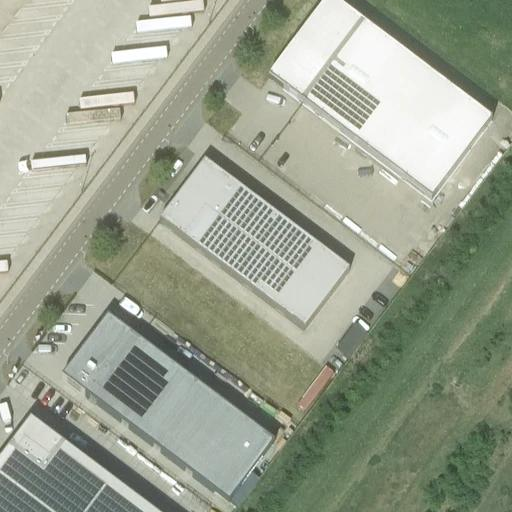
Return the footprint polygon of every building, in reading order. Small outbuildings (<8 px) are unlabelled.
[(511,0),(411,0),(441,22),(511,75),(511,0)] [(317,17),(269,80),(283,90),(280,93),(299,107),(431,204),(491,123),(362,25),(343,11),(331,27),(317,17)] [(503,120),(511,109),(432,56),(425,67),(503,120)] [(204,165),(159,225),(303,333),(348,273),(204,165)] [(62,381),(212,495),(258,434),(108,320),(62,381)] [(148,511),(29,423),(0,461),(0,511),(148,511)]
